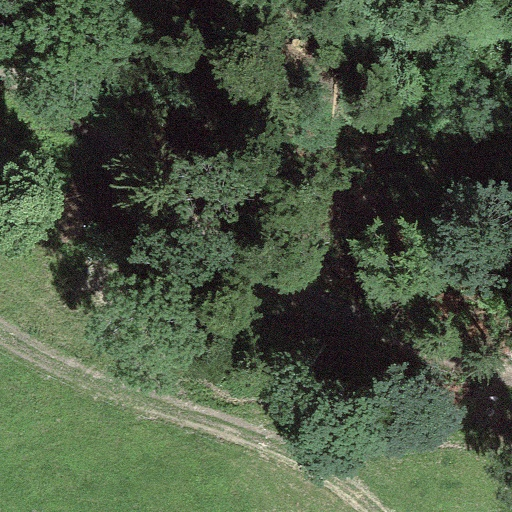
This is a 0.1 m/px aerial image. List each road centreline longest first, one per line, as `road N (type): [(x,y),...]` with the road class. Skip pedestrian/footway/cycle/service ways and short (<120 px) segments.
road 1 (track): [(0,64),(136,159),(239,260),(511,377)]
road 2 (track): [(0,335),(93,381),(300,457),(374,511)]
